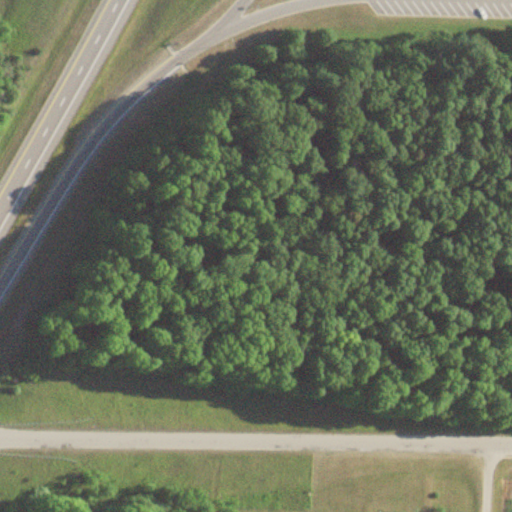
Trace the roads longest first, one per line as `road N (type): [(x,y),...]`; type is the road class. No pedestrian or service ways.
road 1 (residential): [(511,443),(0,438)]
road 2 (motorway): [(0,281),(106,119),(133,89),(204,40)]
road 3 (motorway): [(0,204),(113,0)]
